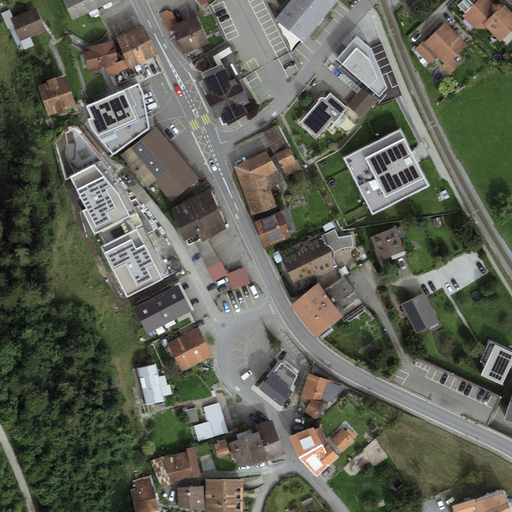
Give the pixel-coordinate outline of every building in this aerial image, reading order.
[(62,0),(73,21),(118,0),(62,0)] [(317,28),(326,16),(305,0),(291,0),(287,5),(317,28)] [(338,0),(305,0),(326,16),(338,0)] [(421,3),(418,0),(398,0),(398,1),(410,13),(421,3)] [(483,24),(504,4),(494,4),(489,0),(479,0),(474,4),(462,16),(476,29),(488,29),(483,24)] [(511,31),(511,12),(505,5),(504,4),(483,24),(488,29),(501,43),(511,31)] [(305,42),(317,28),(287,5),(276,19),(305,42)] [(35,9),(10,19),(20,42),(45,32),(35,9)] [(171,27),(177,24),(172,12),(167,10),(161,14),(172,37),(175,36),(171,27)] [(209,44),(196,16),(177,24),(171,27),(175,36),(183,55),(209,44)] [(424,41),(415,50),(430,66),(438,59),(444,64),(441,67),(449,76),(460,66),(454,59),(467,46),(445,23),(425,42),(424,41)] [(157,54),(143,26),(116,40),(130,68),(157,54)] [(357,37),(337,59),(379,97),(387,88),(372,49),(357,37)] [(130,68),(116,40),(83,49),(89,73),(106,69),(110,76),(130,68)] [(213,68),(202,73),(206,80),(203,81),(210,95),(205,97),(216,120),(220,118),(224,126),(248,114),(245,107),(250,104),(239,82),(237,77),(232,80),(227,70),(226,71),(222,63),(213,68)] [(67,77),(57,80),(56,78),(47,81),(48,83),(38,86),(48,117),(58,113),(59,116),(68,113),(67,111),(76,108),(67,77)] [(139,84),(86,107),(92,119),(88,121),(92,130),(113,155),(149,129),(142,93),(139,84)] [(377,101),(362,88),(347,106),(362,119),(377,101)] [(349,109),(331,94),(326,99),(323,98),(321,98),(319,100),(318,103),(300,123),(317,141),(333,123),(334,124),(349,109)] [(277,127),(264,133),(275,155),(270,158),(277,172),(282,169),(287,178),(302,170),(297,160),(295,161),(277,127)] [(169,144),(156,128),(121,157),(147,189),(155,183),(172,204),(200,181),(183,160),(172,147),(169,144)] [(400,129),(344,158),(373,215),(429,186),(400,129)] [(267,152),(234,168),(252,217),(277,208),(270,190),(283,183),(277,172),(270,158),(267,152)] [(95,166),(71,177),(87,210),(83,211),(95,234),(129,217),(119,196),(95,166)] [(208,190),(189,199),(208,240),(227,231),(208,190)] [(194,243),(201,239),(202,242),(208,240),(189,199),(184,202),(171,208),(169,209),(184,241),(186,240),(189,245),(194,243)] [(291,237),(281,212),(253,223),(263,248),(291,237)] [(442,216),(432,219),(434,228),(444,225),(442,216)] [(168,276),(143,226),(101,248),(126,297),(168,276)] [(395,228),(399,238),(405,235),(401,226),(395,228)] [(399,238),(395,228),(370,238),(380,261),(404,251),(399,238)] [(321,236),(322,238),(326,246),(331,247),(332,249),(334,252),(342,249),(353,246),(352,236),(339,238),(335,230),(321,236)] [(322,238),(304,245),(319,274),(320,276),(337,267),(333,259),(334,255),(334,252),(332,249),(331,247),(326,246),(322,238)] [(227,274),(208,240),(202,242),(201,239),(194,243),(214,281),(227,276),(228,275),(227,274)] [(295,285),(319,274),(304,245),(302,246),(299,251),(282,260),(295,285)] [(244,268),(227,274),(228,275),(227,276),(232,290),(250,283),(244,268)] [(366,308),(344,277),(323,290),(318,283),(290,306),(316,338),(342,319),(344,323),(366,308)] [(174,320),(192,311),(178,286),(161,294),(174,320)] [(174,320),(161,294),(149,301),(162,327),(174,320)] [(439,323),(424,294),(402,305),(417,335),(439,323)] [(162,327),(149,301),(134,308),(147,334),(162,327)] [(182,373),(213,356),(198,328),(167,345),(182,373)] [(511,352),(490,342),(480,362),(487,364),(481,375),(502,385),(510,367),(511,368),(511,352)] [(281,363),(274,373),(281,378),(279,381),(290,390),(298,376),(296,375),(299,372),(285,361),(282,364),(281,363)] [(156,364),(138,368),(146,406),(164,402),(156,364)] [(500,398),(445,371),(439,383),(494,410),(500,398)] [(293,392),(290,390),(279,381),(281,378),(274,373),(273,372),(259,390),(282,407),(293,392)] [(342,385),(308,374),(300,401),(310,403),(304,412),(316,420),(329,402),(333,403),(337,396),(345,388),(342,385)] [(228,433),(219,403),(203,408),(208,422),(193,426),(198,442),(228,433)] [(198,422),(195,408),(183,412),(186,425),(198,422)] [(273,420),(251,427),(253,434),(258,432),(267,462),(285,454),(273,420)] [(314,427),(289,437),(299,458),(317,477),(339,458),(329,445),(320,427),(314,430),(314,427)] [(342,453),(354,441),(353,440),(356,437),(348,429),(345,432),(342,429),(331,441),(342,453)] [(238,469),(267,462),(258,432),(253,434),(231,443),(238,469)] [(226,440),(214,445),(217,457),(230,454),(226,440)] [(187,452),(150,461),(161,487),(200,477),(194,447),(186,449),(187,452)] [(130,490),(131,492),(134,511),(152,511),(158,511),(154,487),(153,486),(152,486),(152,485),(150,476),(133,481),(136,489),(130,490)] [(205,510),(205,511),(243,511),(244,480),(206,480),(206,486),(205,510)] [(205,510),(206,486),(176,488),(178,505),(195,510),(205,510)] [(511,511),(505,493),(476,502),(475,499),(452,506),(453,511),(511,511)]
